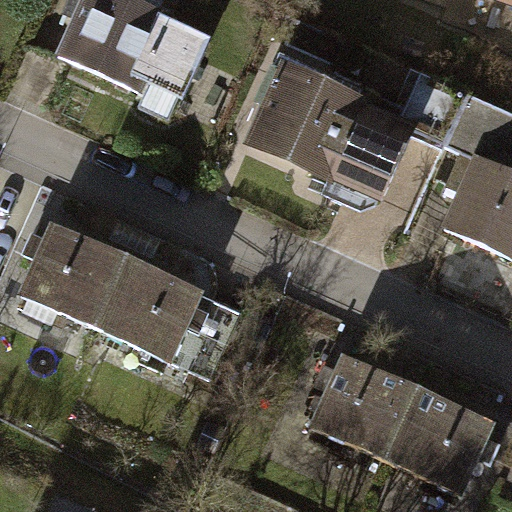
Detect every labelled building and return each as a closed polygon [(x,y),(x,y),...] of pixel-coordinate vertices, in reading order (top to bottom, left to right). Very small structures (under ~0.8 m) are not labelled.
[(169,19),(123,0),(68,0),(63,14),(78,20),(63,57),(137,87),(142,77),(150,80),(139,109),(171,122),(203,44),(165,28),(169,19)] [(361,105),(269,65),(253,101),(270,108),(254,144),(331,178),(333,175),(383,196),(410,134),(359,111),(361,105)] [(465,98),(417,76),(403,109),(450,130),(465,98)] [(511,174),(460,156),(438,197),(456,202),(444,227),(511,261),(511,174)] [(21,299),(94,328),(123,258),(34,222),(21,255),(36,261),(21,299)] [(94,328),(170,360),(183,329),(196,334),(204,316),(191,310),(200,290),(123,258),(94,328)] [(211,299),(204,316),(196,334),(183,329),(170,360),(212,377),(240,311),(211,299)] [(308,428),(388,462),(418,390),(343,359),(338,372),(322,365),(312,387),(323,391),(308,428)] [(497,423),(418,390),(388,462),(466,495),(497,423)]
